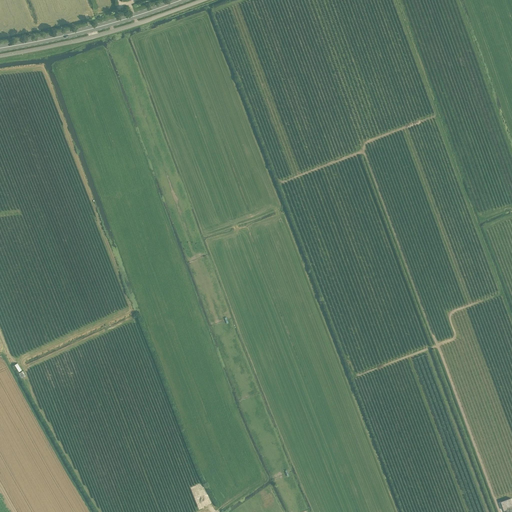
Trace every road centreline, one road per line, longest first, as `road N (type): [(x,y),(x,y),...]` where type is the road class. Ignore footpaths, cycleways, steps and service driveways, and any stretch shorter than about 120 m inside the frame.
road 1 (unclassified): [(0,55),(107,33),(203,0)]
road 2 (primary): [(0,47),(181,0)]
